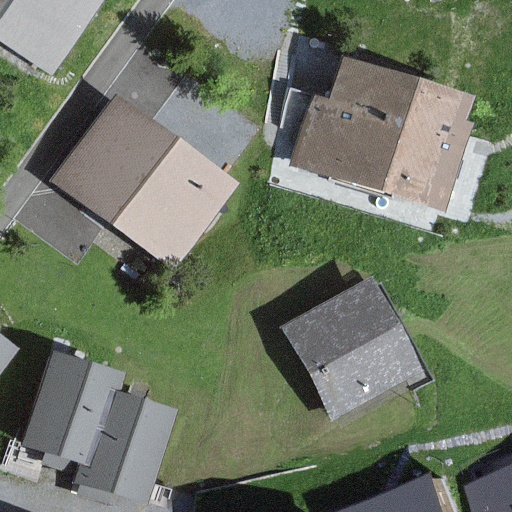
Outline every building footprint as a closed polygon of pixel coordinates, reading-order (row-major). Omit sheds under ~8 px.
[(94,0),(0,0),(0,48),(47,77),(94,0)] [(463,90),(341,60),(332,97),(308,91),(291,159),(436,196),(463,90)] [(228,172),(111,89),(51,172),(168,255),(228,172)] [(367,275),(279,323),(325,407),(413,359),(367,275)] [(0,354),(10,341),(0,333),(0,354)] [(125,364),(56,343),(26,444),(81,460),(95,464),(118,385),(125,364)] [(152,502),(181,404),(118,385),(95,464),(81,460),(76,479),(152,502)] [(470,511),(450,465),(345,511),(470,511)] [(511,511),(511,471),(481,484),(492,511),(511,511)]
